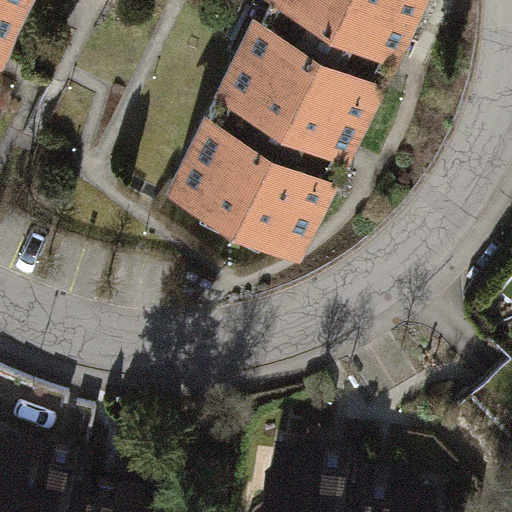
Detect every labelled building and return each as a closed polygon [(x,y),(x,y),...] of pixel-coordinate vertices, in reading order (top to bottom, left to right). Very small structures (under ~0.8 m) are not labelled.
[(0,0),(0,46),(22,0),(0,0)] [(421,0),(262,0),(176,176),(305,239),(421,0)] [(0,511),(73,511),(81,477),(87,449),(5,432),(0,456),(0,511)] [(374,456),(265,442),(255,511),(446,511),(450,491),(371,481),(374,456)] [(169,511),(173,496),(81,477),(73,511),(169,511)]
